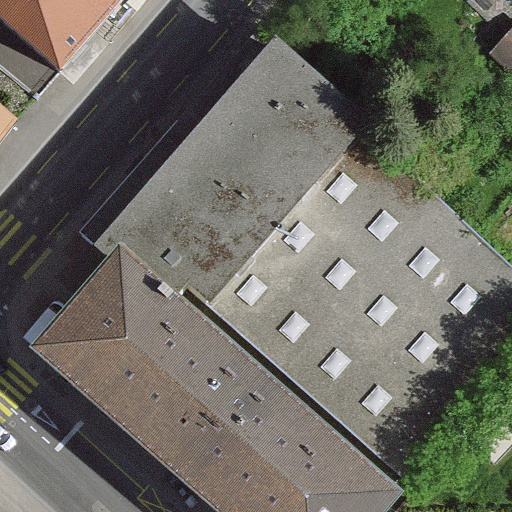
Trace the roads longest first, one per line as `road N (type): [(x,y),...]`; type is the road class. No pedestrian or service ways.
road 1 (primary): [(0,252),(220,0)]
road 2 (residential): [(113,511),(0,404)]
